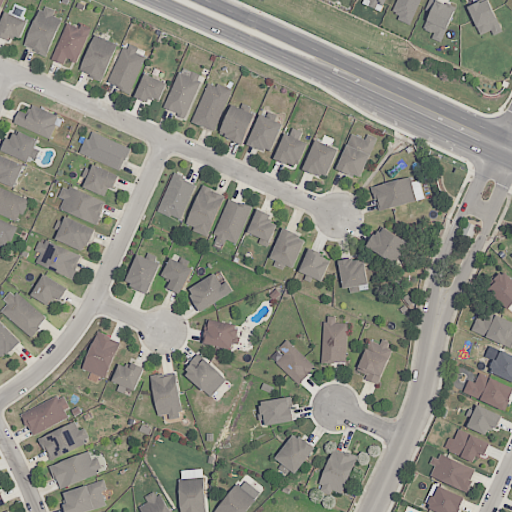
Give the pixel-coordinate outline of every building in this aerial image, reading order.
[(384,11),(386,0),(364,0),(363,5),(384,11)] [(411,24),(420,0),(397,0),(391,15),(411,24)] [(428,0),(425,9),(430,12),(423,29),(432,33),(430,38),(441,42),(455,8),(436,0),(428,0)] [(482,0),(467,7),(480,35),(491,30),(493,35),(502,31),(487,0),(482,0)] [(7,9),(0,24),(0,37),(18,45),(29,18),(7,9)] [(45,57),(61,20),(38,10),(22,46),(45,57)] [(75,63),(88,34),(67,24),(53,56),(65,62),(66,58),(75,63)] [(97,37),(81,70),(102,80),(117,47),(97,37)] [(129,93),(144,59),(122,49),(107,83),(129,93)] [(180,73),(202,82),(185,119),(176,115),(178,109),(166,104),(180,73)] [(157,102),(164,85),(143,75),(133,97),(147,102),(149,98),(157,102)] [(208,84),(216,88),(217,84),(231,90),(213,131),(191,121),(208,84)] [(31,103),(25,115),(19,112),(14,123),(49,140),(61,117),(31,103)] [(252,117),(240,145),(219,135),(232,108),(252,117)] [(259,115),(246,145),(262,152),(264,148),(270,151),(282,126),(259,115)] [(0,152),(6,139),(9,141),(13,134),(17,136),(20,130),(39,139),(28,164),(0,152)] [(92,133),(129,149),(120,170),(83,154),(92,133)] [(354,178),(358,180),(376,138),(368,134),(365,141),(350,135),(335,170),(354,178)] [(283,135),(273,158),(295,169),(306,146),(283,135)] [(315,142),(302,171),(323,180),(336,151),(315,142)] [(0,156),(0,182),(13,188),(22,167),(0,156)] [(92,166),(83,187),(104,196),(113,175),(92,166)] [(173,176),(158,211),(180,221),(196,186),(173,176)] [(370,188),(376,210),(413,200),(407,178),(370,188)] [(0,186),(0,214),(16,222),(27,199),(0,186)] [(67,186),(107,203),(97,227),(57,210),(67,186)] [(202,187),(185,227),(206,236),(224,196),(202,187)] [(229,204),(214,237),(235,246),(253,207),(244,203),(241,210),(229,204)] [(257,210),(269,216),(268,219),(272,221),(271,225),(276,227),(266,247),(256,243),(259,238),(247,233),(257,210)] [(65,217),(55,240),(82,252),(92,229),(65,217)] [(0,219),(0,248),(5,251),(16,226),(0,219)] [(283,229),(305,239),(292,268),(269,258),(283,229)] [(381,229),(368,249),(393,265),(407,245),(381,229)] [(49,243),(80,258),(69,279),(38,264),(49,243)] [(309,250),(326,258),(324,262),(329,264),(321,282),(299,272),(309,250)] [(136,255),(125,282),(147,292),(159,265),(136,255)] [(170,259),(160,277),(171,282),(168,288),(178,294),(191,270),(170,259)] [(337,262),(343,291),(367,287),(363,267),(359,267),(357,261),(351,263),(350,259),(337,262)] [(482,287),(500,268),(511,280),(511,300),(504,308),(482,287)] [(213,273),(223,287),(226,284),(231,291),(200,312),(190,297),(194,295),(190,289),(213,273)] [(48,307),(29,296),(41,277),(60,288),(48,307)] [(0,307),(17,291),(44,320),(26,337),(2,312),(0,309),(0,307)] [(470,329),(476,317),(483,321),(488,310),(511,320),(511,340),(509,347),(470,329)] [(208,321),(204,344),(231,349),(235,326),(208,321)] [(0,322),(19,342),(2,357),(0,355),(0,322)] [(323,322),(322,364),(347,365),(348,323),(323,322)] [(98,335),(83,369),(104,378),(120,345),(98,335)] [(276,348),(284,355),(276,364),(300,386),(318,366),(285,337),(276,348)] [(368,340),(392,350),(378,385),(367,381),(369,374),(357,369),(368,340)] [(511,379),(487,367),(496,348),(511,355),(511,379)] [(198,358),(183,376),(204,394),(220,376),(198,358)] [(118,366),(128,370),(131,364),(144,369),(135,391),(112,382),(118,366)] [(467,395),(477,372),(509,386),(498,409),(467,395)] [(151,377),(158,416),(181,412),(175,373),(151,377)] [(254,398),(291,395),(293,423),(257,427),(254,398)] [(21,415),(31,435),(68,416),(58,397),(21,415)] [(467,424),(477,404),(501,415),(495,426),(488,423),(484,432),(467,424)] [(37,440),(48,462),(85,444),(74,422),(37,440)] [(445,449),(456,426),(492,442),(485,457),(474,452),(470,460),(445,449)] [(291,437),(273,462),(294,477),(315,450),(298,438),(296,440),(291,437)] [(334,448),(318,485),(341,495),(356,458),(334,448)] [(51,467),(58,489),(96,475),(88,454),(51,467)] [(429,476),(439,454),(470,469),(460,490),(429,476)] [(178,481),(181,511),(205,511),(202,479),(178,481)] [(62,495),(67,511),(90,511),(105,507),(97,483),(62,495)] [(437,511),(425,506),(436,483),(464,496),(456,511),(437,511)] [(244,511),(255,499),(236,485),(214,511),(244,511)] [(138,508),(140,511),(171,511),(159,494),(138,508)]
